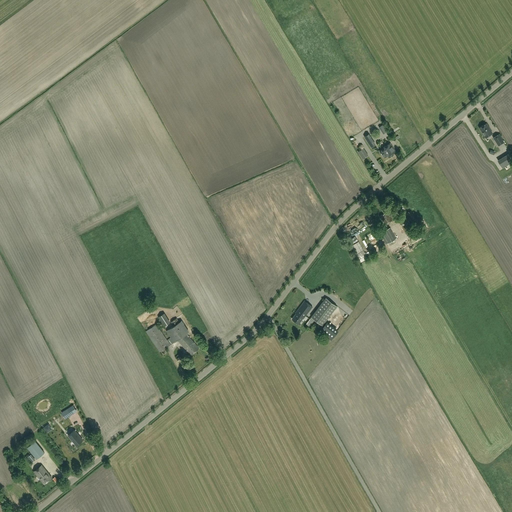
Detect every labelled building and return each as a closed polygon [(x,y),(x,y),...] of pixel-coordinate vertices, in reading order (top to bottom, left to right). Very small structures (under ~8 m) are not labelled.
[(479,128),(485,138),(492,134),(486,123),(479,128)] [(364,137),(371,147),(374,145),(368,134),(364,137)] [(493,138),(498,146),(504,142),(499,134),(493,138)] [(386,155),(387,156),(394,152),(391,146),(390,147),(388,144),(382,148),(383,149),(379,151),(383,157),(386,155)] [(501,147),(503,153),(509,150),(506,144),(501,147)] [(368,156),(367,154),(363,148),(358,151),(362,157),(363,159),(368,156)] [(498,162),(502,168),(511,161),(511,158),(510,155),(498,162)] [(411,211),(409,212),(406,213),(411,222),(415,219),(411,211)] [(380,216),(385,225),(392,220),(387,212),(380,216)] [(400,225),(401,225),(405,222),(402,217),(397,219),(400,225)] [(409,221),(405,222),(401,225),(407,235),(417,231),(414,226),(412,226),(409,221)] [(396,238),(390,227),(380,233),(386,244),(396,238)] [(369,248),(375,246),(371,236),(365,238),(369,248)] [(398,246),(401,251),(417,242),(414,237),(398,246)] [(311,317),(322,325),(337,306),(326,297),(311,317)] [(296,313),(296,314),(292,319),(298,324),(303,318),(303,319),(312,307),(305,301),(296,313)] [(163,323),(169,321),(166,311),(160,313),(163,323)] [(156,325),(146,331),(160,351),(174,342),(178,340),(179,341),(191,356),(199,349),(189,336),(188,337),(186,335),(189,333),(182,321),(179,323),(176,319),(171,322),(173,326),(166,331),(171,338),(167,340),(156,325)] [(73,405),(62,412),(65,418),(76,411),(73,405)] [(78,435),(75,430),(68,435),(71,438),(76,445),(76,446),(83,440),(78,435)] [(27,447),(36,459),(44,452),(35,440),(27,447)] [(46,458),(57,469),(60,467),(49,455),(46,458)] [(52,478),(41,465),(34,472),(44,484),(52,478)]
